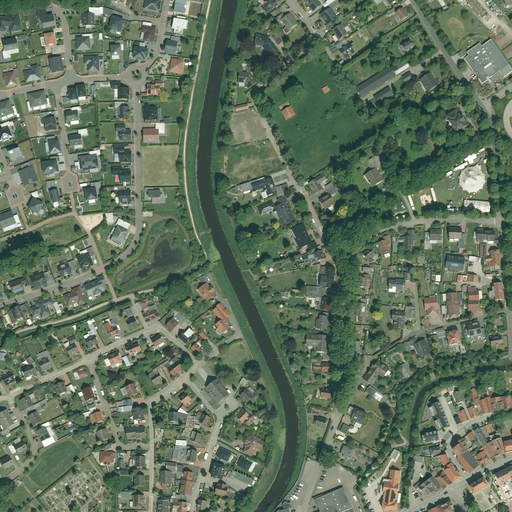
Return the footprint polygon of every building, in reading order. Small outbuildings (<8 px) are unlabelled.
[(163,1),(159,0),(145,0),(144,11),(161,14),(163,1)] [(186,0),(177,0),(175,12),(190,14),(192,1),(186,0)] [(271,0),(253,0),(254,0),(257,3),(253,7),(262,15),(267,10),(271,5),(269,3),(271,0)] [(299,0),(310,12),(320,4),(323,7),(325,4),(330,0),(324,0),(322,2),(319,0),(299,0)] [(327,6),(316,15),(324,25),(335,16),(329,8),(336,2),(334,0),(330,0),(325,4),(327,6)] [(395,21),(404,16),(397,5),(388,11),(395,21)] [(286,28),(295,22),(288,12),(283,15),(280,11),(271,17),(275,23),(280,19),(286,28)] [(11,18),(0,16),(0,32),(5,33),(5,27),(10,28),(11,33),(23,31),(19,14),(11,16),(11,18)] [(95,14),(83,15),(84,27),(95,26),(95,14)] [(54,16),(42,18),(44,30),(57,27),(54,16)] [(176,18),(174,28),(189,31),(191,21),(176,18)] [(126,22),(114,19),(110,30),(122,34),(126,22)] [(337,24),(329,30),(337,41),(345,36),(337,24)] [(158,29),(143,27),(142,34),(145,35),(144,42),(155,44),(158,29)] [(55,33),(45,36),(47,49),(58,47),(55,33)] [(255,44),(267,58),(278,49),(266,35),(255,44)] [(334,52),(339,60),(354,50),(345,36),(337,41),(341,47),(334,52)] [(401,52),(412,46),(408,39),(404,41),(401,36),(394,40),(401,52)] [(90,37),(76,38),(77,51),(91,50),(90,37)] [(467,54),(462,57),(480,82),(496,70),(504,80),(511,74),(511,59),(506,64),(488,38),(479,45),(477,42),(464,51),(467,54)] [(17,39),(4,43),(6,52),(20,49),(17,39)] [(170,41),(168,51),(180,53),(182,43),(170,41)] [(122,47),(112,48),(112,58),(120,57),(122,57),(122,47)] [(143,51),(137,50),(135,61),(146,63),(146,60),(149,60),(150,52),(143,51)] [(459,59),(465,55),(461,50),(456,54),(459,59)] [(90,71),(102,71),(102,56),(86,56),(86,65),(90,65),(90,71)] [(62,58),(50,60),(53,74),(65,72),(62,58)] [(187,60),(174,58),(172,71),(185,73),(187,60)] [(395,75),(408,67),(404,61),(391,70),(395,75)] [(243,83),(247,89),(257,82),(248,72),(252,69),(248,63),(243,67),(243,75),(238,75),(238,83),(243,83)] [(353,87),(359,96),(393,74),(387,65),(353,87)] [(26,84),(41,80),(39,69),(24,73),(26,84)] [(429,70),(416,79),(424,91),(437,82),(429,70)] [(14,73),(5,75),(8,87),(17,85),(14,73)] [(405,84),(412,78),(408,74),(401,81),(405,84)] [(375,100),(390,92),(387,86),(372,95),(375,100)] [(88,99),(86,88),(77,88),(77,90),(70,91),(70,98),(64,99),(64,105),(68,105),(68,104),(87,102),(87,99),(88,99)] [(113,88),(113,100),(125,100),(125,88),(113,88)] [(45,92),(28,95),(29,103),(27,103),(29,113),(33,112),(33,110),(47,107),(48,109),(51,108),(49,100),(47,100),(45,92)] [(0,120),(14,115),(15,117),(16,116),(18,119),(21,118),(19,115),(18,115),(15,107),(13,108),(10,101),(0,104),(0,120)] [(127,108),(122,108),(122,103),(112,103),(112,110),(116,110),(116,120),(127,120),(127,108)] [(289,103),(279,108),(285,118),(295,113),(289,103)] [(449,137),(452,135),(464,127),(451,107),(439,115),(446,127),(443,129),(449,137)] [(73,113),(67,114),(68,124),(71,124),(71,126),(76,125),(76,123),(80,123),(79,113),(82,113),(82,108),(72,109),(73,113)] [(142,109),(142,123),(153,122),(153,109),(142,109)] [(49,114),(40,115),(41,123),(42,123),(42,126),(45,126),(45,133),(58,132),(56,119),(50,120),(49,114)] [(252,137),(260,134),(255,122),(247,125),(252,137)] [(3,131),(0,132),(0,139),(2,145),(13,140),(9,130),(11,127),(9,123),(1,126),(3,131)] [(80,137),(70,138),(71,148),(83,147),(82,138),(89,137),(88,131),(79,132),(80,137)] [(142,132),(142,144),(158,144),(158,132),(142,132)] [(118,134),(118,142),(131,142),(131,134),(118,134)] [(62,155),(60,143),(57,142),(57,138),(47,139),(47,144),(45,144),(46,153),(51,154),(51,156),(62,155)] [(15,147),(7,150),(13,165),(17,163),(16,161),(24,159),(19,148),(16,149),(15,147)] [(100,170),(98,153),(90,153),(91,157),(80,159),(80,165),(77,165),(77,168),(79,168),(79,172),(81,172),(82,173),(83,173),(83,176),(99,174),(99,170),(100,170)] [(118,155),(119,162),(130,162),(130,154),(118,155)] [(60,175),(58,163),(60,163),(59,158),(51,159),(51,163),(43,164),(45,176),(60,175)] [(19,173),(25,187),(39,182),(33,168),(31,169),(29,164),(21,167),(22,172),(19,173)] [(374,165),(360,175),(369,187),(383,178),(374,165)] [(111,176),(117,176),(117,183),(129,183),(129,174),(119,175),(119,170),(110,170),(111,176)] [(307,183),(314,194),(323,188),(319,182),(326,178),(323,173),(307,183)] [(243,182),(234,185),(238,194),(251,189),(252,192),(257,190),(260,198),(277,192),(271,177),(256,182),(254,178),(243,182)] [(57,191),(56,182),(47,183),(48,190),(50,190),(51,194),(54,206),(65,204),(64,199),(61,199),(58,191),(57,191)] [(92,191),(86,192),(88,203),(99,202),(97,191),(102,190),(101,184),(92,185),(92,191)] [(115,204),(121,203),(121,207),(129,207),(128,192),(115,192),(115,204)] [(145,192),(145,204),(161,203),(160,192),(145,192)] [(271,208),(278,222),(292,215),(284,200),(286,198),(283,192),(276,196),(278,200),(274,202),(271,196),(255,204),(259,214),(271,208)] [(39,199),(38,193),(32,195),(34,200),(29,211),(40,217),(45,205),(35,200),(39,199)] [(328,193),(317,200),(324,210),(335,202),(328,193)] [(12,213),(0,217),(0,223),(3,230),(16,225),(18,230),(23,228),(18,216),(14,218),(12,213)] [(297,221),(289,227),(294,234),(288,238),(295,247),(302,242),(307,249),(314,244),(303,228),(297,221)] [(452,235),(460,235),(460,225),(446,225),(446,238),(452,239),(452,235)] [(481,227),(474,226),(473,239),(486,239),(486,242),(491,242),(491,240),(496,240),(496,237),(493,237),(493,229),(481,229),(481,227)] [(109,240),(119,246),(127,233),(117,227),(109,240)] [(401,240),(402,246),(408,246),(407,243),(410,242),(410,239),(413,239),(412,227),(398,229),(399,233),(393,234),(394,241),(401,240)] [(427,237),(440,238),(440,227),(427,227),(427,237)] [(373,239),(378,252),(388,248),(386,242),(389,241),(385,232),(379,234),(380,237),(373,239)] [(91,238),(85,241),(87,247),(93,245),(91,238)] [(497,267),(496,246),(487,246),(488,253),(482,253),(483,242),(478,242),(478,255),(478,260),(482,260),(483,273),(489,273),(489,268),(497,267)] [(369,262),(373,256),(369,253),(372,250),(366,244),(359,252),(369,262)] [(304,262),(325,256),(322,246),(312,249),(313,252),(302,255),(304,262)] [(91,252),(78,257),(83,270),(96,265),(91,252)] [(463,272),(465,258),(447,256),(445,269),(463,272)] [(70,263),(57,268),(61,277),(74,272),(70,263)] [(327,264),(318,263),(315,283),(333,285),(334,271),(326,270),(327,264)] [(351,283),(363,284),(364,272),(368,273),(369,267),(361,266),(360,272),(352,271),(351,283)] [(386,287),(401,288),(402,278),(409,278),(410,269),(401,269),(400,277),(386,277),(386,287)] [(206,299),(217,291),(202,271),(196,275),(202,282),(196,286),(206,299)] [(46,273),(33,278),(36,288),(49,283),(46,273)] [(97,280),(97,281),(83,287),(88,298),(104,291),(102,287),(106,285),(102,277),(97,280)] [(7,287),(11,296),(22,291),(18,282),(7,287)] [(316,307),(329,308),(331,291),(324,291),(325,284),(315,283),(305,282),(303,297),(317,299),(316,307)] [(503,294),(502,284),(494,284),(494,289),(488,290),(489,294),(494,294),(495,301),(505,300),(504,294),(503,294)] [(61,297),(66,307),(74,303),(76,306),(84,302),(77,289),(61,297)] [(469,299),(469,301),(478,301),(479,300),(478,292),(469,292),(469,294),(468,294),(467,294),(467,298),(468,299),(469,299)] [(449,306),(457,305),(457,294),(451,294),(450,293),(448,293),(447,294),(446,294),(447,306),(449,306)] [(436,294),(420,295),(421,307),(424,307),(425,313),(421,313),(422,321),(440,320),(439,312),(445,312),(444,302),(437,302),(436,294)] [(138,310),(143,321),(159,314),(152,300),(146,303),(144,299),(145,298),(145,297),(138,300),(142,308),(138,310)] [(52,314),(49,307),(53,305),(50,298),(34,304),(40,319),(52,314)] [(356,320),(361,320),(363,298),(351,298),(350,310),(356,310),(356,320)] [(164,323),(170,328),(176,322),(179,325),(186,316),(189,314),(174,300),(168,306),(175,312),(170,317),(164,323)] [(207,323),(217,333),(228,323),(226,321),(228,319),(224,314),(229,310),(219,300),(209,309),(212,312),(215,316),(207,323)] [(468,309),(469,309),(469,310),(479,310),(478,301),(469,301),(468,301),(468,304),(467,304),(467,305),(467,308),(468,309)] [(25,303),(19,306),(23,315),(29,312),(25,303)] [(128,326),(137,322),(129,303),(121,307),(124,314),(127,312),(129,315),(124,318),(128,326)] [(392,308),(390,323),(401,325),(403,315),(406,316),(408,305),(403,304),(402,309),(392,308)] [(457,305),(449,306),(450,316),(451,316),(451,317),(457,317),(457,315),(459,315),(458,305),(457,305)] [(17,307),(5,313),(10,323),(22,317),(17,307)] [(110,334),(117,330),(113,322),(117,320),(112,311),(107,313),(109,317),(103,320),(110,334)] [(311,325),(325,327),(326,321),(328,321),(329,314),(317,312),(316,315),(312,314),(311,325)] [(182,327),(176,335),(183,341),(190,332),(185,327),(191,320),(186,316),(179,325),(182,327)] [(87,344),(97,339),(93,330),(95,329),(90,318),(85,321),(89,329),(82,333),(87,344)] [(482,336),(479,323),(471,324),(471,326),(467,327),(468,329),(465,330),(467,336),(469,335),(470,339),(482,336)] [(445,347),(460,343),(457,331),(464,330),(463,327),(455,328),(456,330),(447,332),(446,329),(436,331),(437,335),(442,334),(445,347)] [(186,346),(194,354),(201,347),(197,343),(206,335),(200,329),(194,334),(196,336),(186,346)] [(311,348),(325,350),(327,334),(303,330),(301,343),(311,344),(311,348)] [(498,332),(485,335),(488,347),(505,344),(503,335),(498,335),(498,332)] [(67,352),(76,348),(72,340),(77,338),(74,333),(66,336),(69,341),(63,344),(67,352)] [(153,346),(161,340),(156,333),(148,339),(153,346)] [(346,351),(360,352),(361,337),(348,335),(346,351)] [(420,359),(433,353),(426,338),(417,342),(416,338),(405,343),(408,348),(413,345),(420,359)] [(128,352),(139,346),(135,339),(124,345),(128,352)] [(42,367),(51,362),(48,355),(52,353),(48,347),(35,354),(42,367)] [(102,357),(106,365),(119,359),(115,349),(105,354),(106,356),(102,357)] [(20,366),(25,375),(34,370),(29,362),(32,360),(27,352),(22,355),(26,362),(20,366)] [(128,352),(121,355),(124,364),(128,362),(129,364),(132,363),(128,352)] [(172,375),(184,365),(174,353),(167,358),(164,355),(157,361),(159,364),(161,362),(172,375)] [(319,369),(330,370),(330,362),(319,361),(320,357),(307,356),(306,361),(312,362),(311,370),(319,371),(319,369)] [(154,384),(163,377),(155,367),(159,364),(157,361),(151,365),(152,367),(145,372),(154,384)] [(375,361),(363,381),(372,387),(377,378),(383,382),(390,370),(375,361)] [(404,377),(411,373),(405,362),(398,366),(404,377)] [(10,368),(0,373),(5,383),(15,377),(10,368)] [(80,373),(82,379),(89,376),(87,370),(80,373)] [(236,381),(242,385),(247,378),(241,374),(236,381)] [(58,394),(74,388),(71,381),(65,384),(62,379),(53,382),(58,394)] [(229,395),(217,379),(206,388),(219,403),(229,395)] [(128,395),(136,391),(130,380),(118,387),(120,392),(125,389),(128,395)] [(314,397),(328,398),(329,391),(321,390),(321,383),(316,382),(314,397)] [(245,387),(242,385),(235,395),(246,402),(249,398),(253,400),(259,392),(248,384),(245,387)] [(464,404),(468,417),(482,412),(475,391),(472,384),(467,386),(472,402),(464,404)] [(85,401),(94,397),(89,385),(80,388),(85,401)] [(383,405),(388,398),(370,386),(366,392),(370,394),(367,399),(371,401),(373,398),(383,405)] [(456,400),(461,398),(457,387),(449,390),(454,403),(457,402),(456,400)] [(16,397),(21,407),(32,401),(29,395),(33,393),(31,390),(16,397)] [(182,406),(190,399),(189,398),(190,396),(185,390),(177,397),(180,400),(179,402),(182,406)] [(478,390),(475,391),(482,412),(491,409),(487,395),(480,397),(478,390)] [(498,392),(487,395),(491,409),(502,406),(499,395),(498,392)] [(499,395),(502,406),(509,404),(506,393),(499,395)] [(131,418),(142,416),(140,403),(130,405),(129,396),(114,398),(115,408),(130,407),(131,418)] [(441,430),(450,426),(437,399),(429,403),(441,430)] [(308,412),(315,414),(318,406),(311,403),(308,412)] [(0,424),(1,426),(14,419),(5,404),(0,407),(0,424)] [(239,405),(233,414),(249,424),(254,415),(239,405)] [(460,419),(466,416),(462,405),(456,408),(460,419)] [(164,419),(176,420),(177,408),(164,407),(164,419)] [(355,423),(353,429),(358,432),(366,414),(349,407),(347,413),(351,415),(349,420),(355,423)] [(92,425),(104,421),(99,408),(82,414),(84,419),(89,417),(90,420),(92,425)] [(206,422),(209,414),(198,409),(194,416),(206,422)] [(33,426),(41,421),(35,411),(27,416),(33,426)] [(193,423),(194,413),(186,411),(184,422),(193,423)] [(325,418),(315,414),(313,422),(323,425),(325,418)] [(35,428),(41,438),(54,431),(48,421),(35,428)] [(153,440),(163,440),(162,422),(153,422),(153,440)] [(133,436),(145,435),(144,425),(133,426),(133,423),(123,424),(125,435),(132,434),(133,436)] [(347,435),(350,428),(342,425),(339,431),(347,435)] [(188,438),(198,441),(201,431),(183,426),(181,433),(189,436),(188,438)] [(483,450),(488,460),(497,455),(489,440),(487,441),(479,426),(472,430),(483,450)] [(99,442),(110,438),(107,430),(99,432),(98,429),(90,432),(91,436),(97,434),(99,442)] [(470,442),(475,439),(471,431),(465,435),(470,442)] [(240,448),(251,454),(253,449),(257,451),(264,439),(250,432),(248,434),(245,432),(240,441),(243,443),(240,448)] [(438,441),(436,432),(423,434),(424,443),(438,441)] [(500,442),(503,452),(511,451),(511,432),(508,434),(510,440),(500,442)] [(18,451),(26,446),(19,435),(5,443),(9,451),(16,447),(18,451)] [(176,457),(196,459),(197,447),(187,446),(188,444),(184,443),(185,437),(174,436),(173,446),(182,447),(182,449),(177,449),(176,457)] [(489,440),(497,455),(503,452),(500,442),(498,437),(489,440)] [(452,447),(468,473),(478,466),(473,457),(459,438),(455,441),(457,443),(452,447)] [(0,441),(7,453),(9,451),(5,443),(2,440),(0,441)] [(344,454),(344,456),(350,457),(352,447),(343,446),(341,453),(344,454)] [(431,456),(441,454),(440,446),(429,448),(431,456)] [(230,453),(219,448),(215,456),(217,457),(226,462),(230,453)] [(388,457),(395,460),(398,452),(392,449),(388,457)] [(483,450),(473,457),(478,466),(488,460),(483,450)] [(113,453),(100,452),(99,462),(103,463),(103,465),(109,465),(109,463),(113,463),(113,453)] [(11,461),(7,453),(0,458),(0,465),(1,468),(11,461)] [(445,468),(451,464),(447,455),(437,457),(445,468)] [(133,468),(143,468),(143,457),(133,457),(133,468)] [(251,463),(240,457),(236,466),(247,471),(251,463)] [(158,466),(158,480),(170,480),(170,468),(177,468),(177,458),(165,458),(165,466),(158,466)] [(222,470),(224,463),(210,460),(206,476),(220,479),(221,475),(222,470)] [(460,478),(461,476),(451,464),(445,468),(442,469),(443,471),(452,484),(460,478)] [(178,490),(190,492),(193,478),(190,477),(191,470),(183,468),(178,490)] [(511,479),(505,468),(492,475),(506,499),(511,496),(511,479)] [(248,485),(251,479),(230,470),(229,473),(222,470),(221,475),(231,479),(231,478),(248,485)] [(382,490),(383,511),(397,510),(398,491),(402,472),(384,470),(382,490)] [(434,479),(441,489),(443,490),(452,484),(443,471),(434,479)] [(133,486),(143,486),(143,475),(133,475),(133,486)] [(441,489),(434,479),(433,478),(415,491),(420,497),(425,494),(428,497),(433,492),(435,494),(441,489)] [(472,493),(487,485),(483,478),(468,486),(472,493)] [(228,486),(216,483),(215,488),(214,488),(212,494),(225,497),(228,486)] [(353,511),(343,488),(314,500),(319,511),(353,511)] [(130,502),(142,502),(141,491),(130,492),(130,502)] [(211,497),(197,494),(194,507),(214,511),(221,511),(223,505),(210,502),(211,497)] [(170,510),(185,511),(186,495),(170,495),(170,510)] [(155,510),(166,511),(168,500),(156,499),(155,510)] [(289,511),(289,507),(290,507),(289,501),(281,503),(282,509),(272,511),(271,511),(289,511)] [(454,511),(451,502),(436,508),(438,511),(454,511)]
